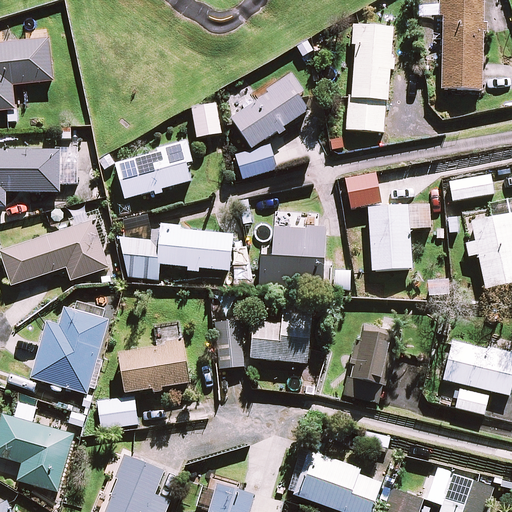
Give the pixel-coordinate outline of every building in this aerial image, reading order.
[(444,96),(485,97),(487,40),(490,40),(491,30),(487,30),(488,5),(444,4),(443,24),(447,24),(444,96)] [(395,64),(397,35),(356,32),(355,53),(358,53),(355,102),(351,102),(349,136),(388,139),(390,109),(392,109),(394,78),(397,79),(398,64),(395,64)] [(57,88),(52,46),(0,51),(0,118),(19,116),(16,92),(57,88)] [(287,135),(312,118),(302,103),(307,100),(295,83),(270,99),(272,102),(235,127),(255,157),(280,140),(282,143),(289,138),(287,135)] [(225,141),(219,110),(195,115),(200,145),(225,141)] [(161,160),(118,171),(128,208),(155,201),(156,204),(166,201),(165,198),(201,189),(190,149),(160,157),(161,160)] [(246,185),(280,175),(274,152),(240,162),(246,185)] [(9,199),(63,199),(63,157),(0,157),(0,213),(10,213),(9,199)] [(384,210),(379,181),(349,186),(354,215),(384,210)] [(456,206),(498,200),(495,181),(453,187),(456,206)] [(376,279),(415,276),(411,213),(372,216),(376,279)] [(511,292),(511,221),(474,229),(478,250),(470,251),(473,265),(481,264),(488,297),(511,292)] [(112,275),(97,228),(8,257),(3,259),(14,293),(70,275),(74,288),(112,275)] [(275,273),(327,276),(330,235),(310,234),(310,237),(277,235),(275,273)] [(203,276),(233,279),(237,243),(164,236),(162,257),(160,272),(163,272),(191,275),(191,278),(202,279),(203,276)] [(123,244),(132,283),(162,286),(163,272),(160,272),(162,257),(154,247),(123,244)] [(92,400),(112,327),(68,315),(63,332),(49,328),(34,385),(92,400)] [(257,328),(253,366),(310,372),(315,324),(285,321),(284,331),(257,328)] [(248,373),(243,327),(219,330),(224,376),(248,373)] [(393,393),(404,342),(366,334),(363,349),(360,348),(354,372),(358,373),(356,382),(352,381),(347,400),(383,408),(386,392),(393,393)] [(128,400),(193,391),(187,347),(167,350),(167,355),(122,361),(128,400)] [(446,387),(511,403),(511,358),(491,353),(490,357),(455,348),(446,387)] [(463,396),(459,414),(488,421),(492,403),(463,396)] [(105,435),(141,430),(137,402),(101,407),(105,435)] [(88,417),(70,411),(65,426),(84,432),(88,417)] [(62,499),(78,441),(6,421),(0,440),(0,463),(25,470),(21,487),(62,499)] [(297,501),(327,511),(351,511),(363,482),(365,477),(313,458),(297,501)] [(122,487),(111,511),(171,511),(173,508),(158,502),(167,479),(128,463),(118,486),(122,487)] [(490,511),(495,495),(440,477),(430,508),(441,511),(490,511)] [(363,482),(351,511),(377,511),(386,490),(363,482)] [(255,511),(258,502),(220,492),(214,511),(255,511)] [(423,511),(425,505),(396,495),(389,511),(423,511)]
